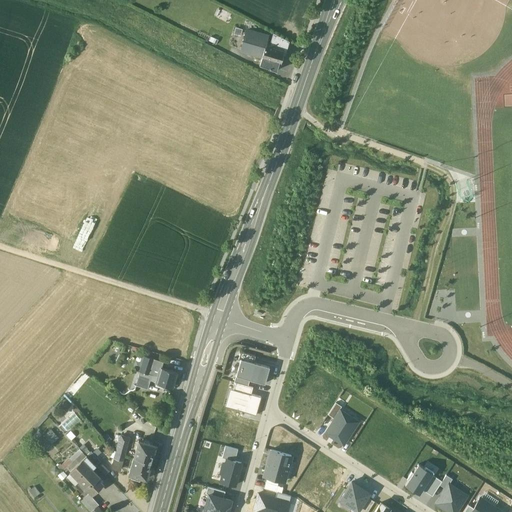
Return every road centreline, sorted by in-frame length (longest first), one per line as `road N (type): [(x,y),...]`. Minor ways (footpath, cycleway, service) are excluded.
road 1 (primary): [(217,315),(332,0)]
road 2 (track): [(0,250),(217,315)]
road 3 (primary): [(160,511),(217,315)]
road 4 (residential): [(424,511),(269,413)]
road 5 (residential): [(289,339),(298,309),(308,306),(420,332)]
